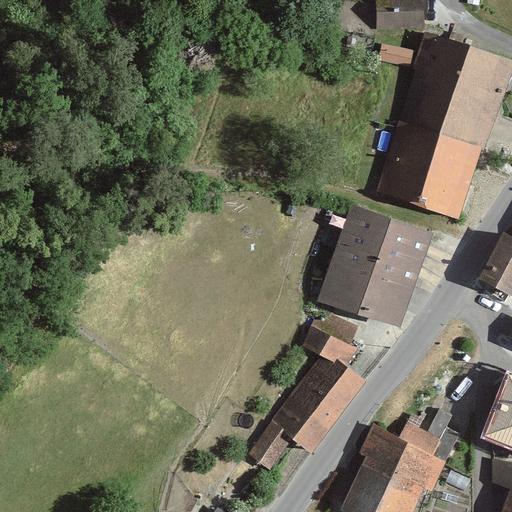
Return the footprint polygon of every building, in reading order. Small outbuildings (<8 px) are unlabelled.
[(377,0),(379,30),(423,27),(420,0),(377,0)] [(511,52),(429,28),(403,116),(486,141),(511,56),(511,52)] [(381,57),(412,62),(415,45),(384,40),(381,57)] [(486,141),(403,116),(383,170),(400,176),(395,191),(463,214),(486,141)] [(358,197),(342,245),(423,272),(439,224),(358,197)] [(511,226),(508,224),(485,270),(511,282),(511,226)] [(342,245),(326,293),(407,320),(423,272),(342,245)] [(361,339),(318,322),(309,344),(325,351),(255,445),(280,463),(301,435),(316,445),(371,370),(353,357),(361,339)] [(511,376),(493,426),(511,433),(511,376)] [(455,450),(377,417),(366,442),(374,445),(350,503),(370,511),(415,511),(428,481),(439,486),(455,450)] [(511,511),(511,446),(500,446),(494,479),(511,482),(511,485),(503,511),(511,511)]
